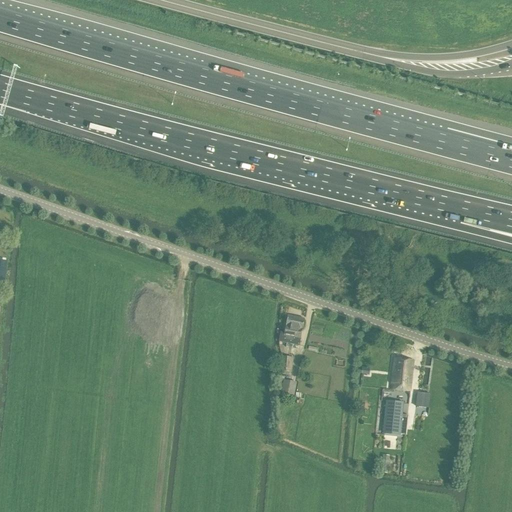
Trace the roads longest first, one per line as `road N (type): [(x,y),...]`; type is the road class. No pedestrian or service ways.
road 1 (unclassified): [(511,367),(0,190)]
road 2 (motorway): [(501,157),(0,17)]
road 3 (motorway): [(0,88),(460,208)]
road 4 (primary): [(160,0),(401,60)]
